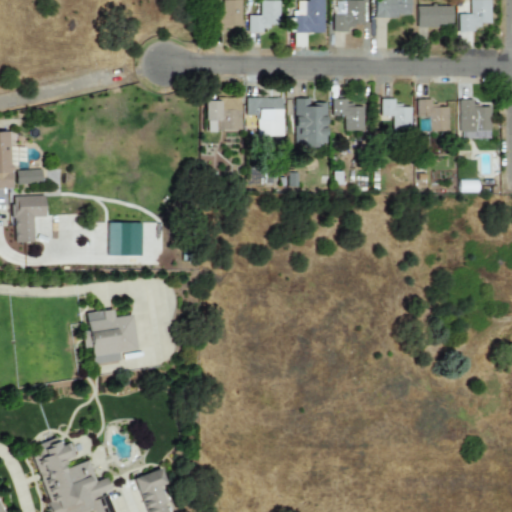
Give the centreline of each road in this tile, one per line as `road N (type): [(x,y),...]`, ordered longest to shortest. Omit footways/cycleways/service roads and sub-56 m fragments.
road 1 (residential): [(149,61),(511,65)]
road 2 (residential): [(500,193),(502,0)]
